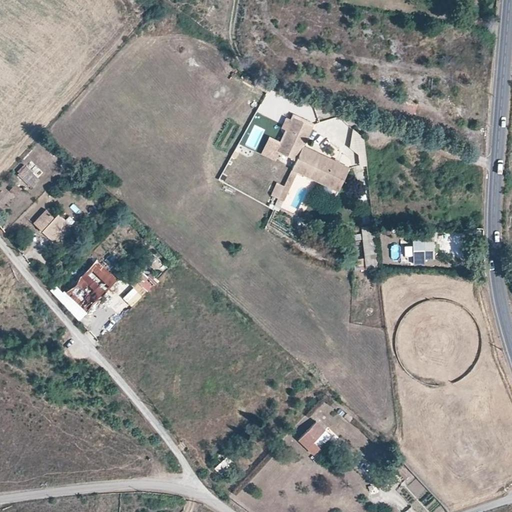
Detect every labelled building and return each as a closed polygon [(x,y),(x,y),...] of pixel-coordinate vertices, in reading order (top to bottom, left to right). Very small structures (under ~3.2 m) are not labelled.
[(294,118),(313,126),(314,124),(293,114),(291,120),(293,121),(294,118)] [(303,146),(313,126),(294,118),(293,121),(288,130),(282,145),(279,151),(280,151),(297,160),(303,146)] [(288,130),(293,121),(291,120),(286,118),(282,127),(286,129),(288,130)] [(367,164),(363,134),(360,134),(353,128),(351,146),(360,154),(360,164),(367,164)] [(288,130),(286,129),(280,143),(282,145),(288,130)] [(279,151),(282,145),(271,139),(264,154),(276,160),(280,151),(279,151)] [(46,142),(42,145),(59,161),(63,157),(46,142)] [(293,168),(298,171),(339,190),(349,167),(303,146),(297,160),(293,168)] [(64,169),(71,162),(67,158),(60,165),(64,169)] [(38,179),(27,167),(18,176),(31,188),(35,184),(35,183),(38,179)] [(284,185),(279,198),(284,200),(298,171),(293,168),(284,185)] [(272,195),(279,198),(284,185),(278,182),(272,195)] [(34,223),(50,239),(67,221),(59,214),(55,218),(46,210),(34,223)] [(67,221),(50,239),(55,243),(71,225),(67,221)] [(374,224),(363,225),(368,265),(378,263),(374,224)] [(433,241),(418,242),(418,247),(424,247),(424,258),(434,257),(433,241)] [(424,258),(424,247),(418,247),(418,242),(414,242),(414,266),(425,266),(424,258)] [(405,247),(405,258),(413,257),(413,246),(405,247)] [(365,258),(354,259),(354,266),(367,265),(365,258)] [(64,293),(86,314),(119,279),(98,259),(64,293)] [(145,270),(132,283),(144,296),(158,282),(145,270)] [(124,300),(134,308),(143,296),(132,288),(124,300)] [(352,418),(332,400),(329,405),(348,422),(352,418)] [(324,429),(317,421),(299,440),(307,447),(324,429)] [(259,449),(251,456),(255,461),(264,454),(259,449)] [(216,466),(221,471),(230,463),(221,454),(215,460),(219,464),(216,466)] [(412,476),(401,465),(395,471),(406,482),(412,476)]
